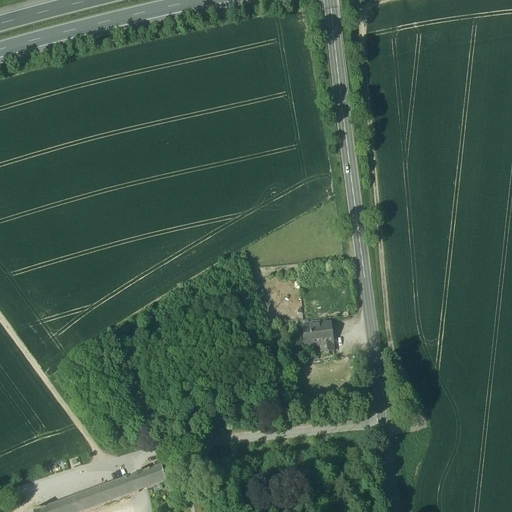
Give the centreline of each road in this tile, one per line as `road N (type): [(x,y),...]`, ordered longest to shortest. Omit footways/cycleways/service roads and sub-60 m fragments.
road 1 (tertiary): [(331,0),(395,511)]
road 2 (track): [(385,433),(425,417),(397,358),(371,22),(387,8),(434,0)]
road 3 (motorway): [(0,52),(190,0)]
road 4 (track): [(0,313),(105,460)]
road 5 (motorway): [(123,0),(0,31)]
